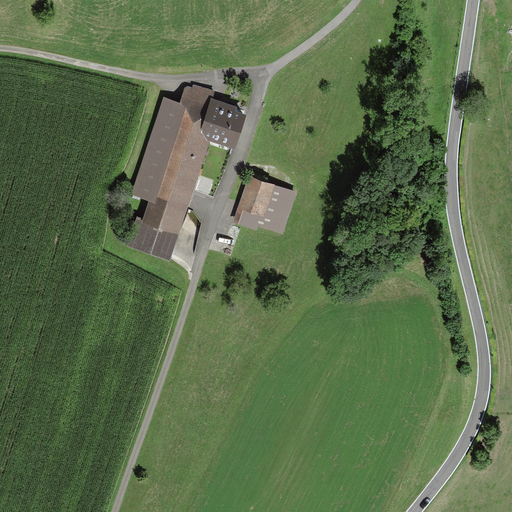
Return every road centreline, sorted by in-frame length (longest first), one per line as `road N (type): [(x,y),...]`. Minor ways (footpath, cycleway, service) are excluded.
road 1 (residential): [(356,0),(266,74),(113,511)]
road 2 (tertiary): [(414,511),(462,448),(483,392),(483,349),(450,172),(474,0)]
road 3 (track): [(266,74),(172,82),(0,47)]
